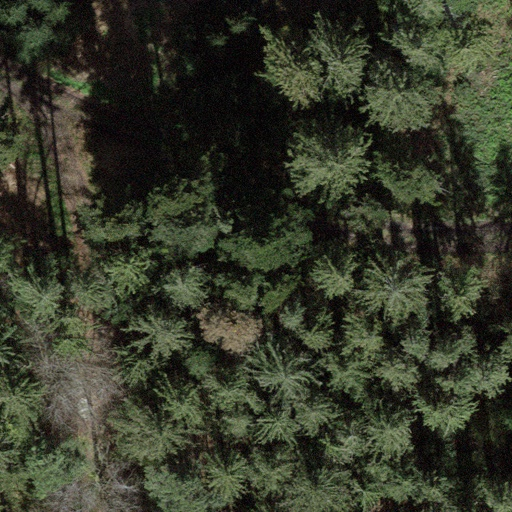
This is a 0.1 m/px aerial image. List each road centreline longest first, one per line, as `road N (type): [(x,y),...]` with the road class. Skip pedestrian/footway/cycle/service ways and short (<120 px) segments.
road 1 (track): [(511,242),(425,235),(315,208),(0,63)]
road 2 (track): [(52,87),(110,314),(120,402),(111,511)]
